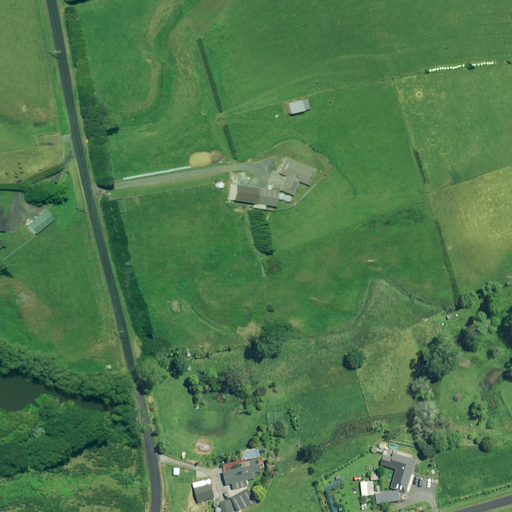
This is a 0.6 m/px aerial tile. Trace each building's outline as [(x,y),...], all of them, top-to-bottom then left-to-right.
[(307,109),(304,99),(284,104),(287,114),(307,109)] [(311,170),(282,159),(276,174),(282,177),(277,191),(289,196),(295,182),(305,186),(311,170)] [(273,191),(254,189),(251,209),(261,210),(262,206),(271,207),(273,191)] [(49,220),(42,211),(24,225),(31,235),(49,220)] [(386,451),(382,465),(397,470),(391,488),(406,493),(416,461),(386,451)] [(261,472),(258,460),(251,462),(252,466),(222,473),(225,486),(232,484),(234,489),(247,486),(246,481),(256,479),(254,473),(261,472)] [(323,486),(332,511),(339,511),(331,489),(342,485),(340,480),(323,486)] [(374,495),(373,482),(360,483),(362,496),(374,495)] [(214,499),(210,484),(194,488),(197,503),(214,499)] [(400,501),(399,492),(376,495),(377,504),(400,501)] [(222,511),(232,511),(230,501),(220,503),(221,507),(222,511)]
